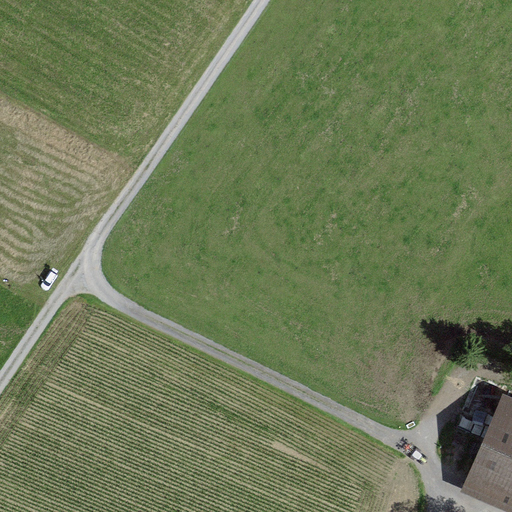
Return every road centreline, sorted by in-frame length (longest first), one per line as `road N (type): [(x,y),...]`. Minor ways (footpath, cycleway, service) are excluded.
road 1 (residential): [(75,273),(405,443),(475,511)]
road 2 (track): [(261,0),(0,383)]
